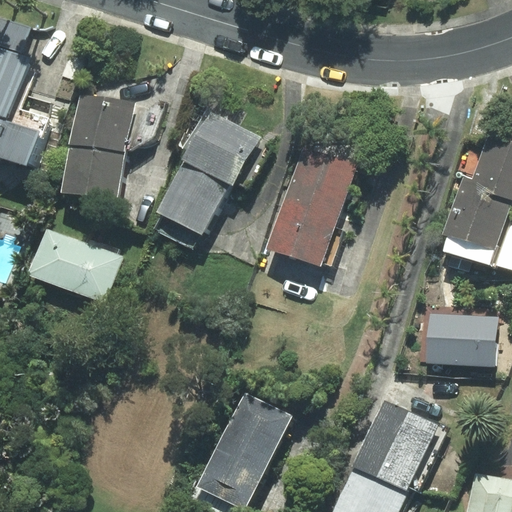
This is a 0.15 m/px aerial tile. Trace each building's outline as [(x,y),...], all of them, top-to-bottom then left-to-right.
[(0,17),(0,43),(22,51),(30,27),(0,17)] [(28,60),(0,49),(0,154),(27,164),(44,117),(12,105),(28,60)] [(160,111),(81,96),(72,144),(125,154),(155,136),(160,111)] [(232,184),(234,179),(249,186),(270,147),(258,141),(261,137),(211,110),(185,157),(228,181),(232,184)] [(472,178),(463,175),(444,234),(449,235),(444,250),(491,266),(511,202),(511,141),(487,133),(472,178)] [(118,199),(125,154),(72,144),(63,191),(118,199)] [(343,230),(335,227),(356,164),(303,148),(268,248),(321,266),(322,263),(331,266),(343,230)] [(185,157),(158,211),(201,232),(228,181),(185,157)] [(511,225),(510,225),(497,264),(511,268),(511,225)] [(47,229),(30,273),(104,302),(121,258),(116,256),(118,250),(89,239),(87,245),(47,229)] [(245,509),(292,416),(246,393),(200,486),(245,509)] [(355,464),(356,466),(419,494),(449,428),(384,399),(355,464)] [(356,466),(335,511),(411,511),(419,494),(356,466)] [(511,511),(511,481),(476,474),(467,511),(511,511)]
